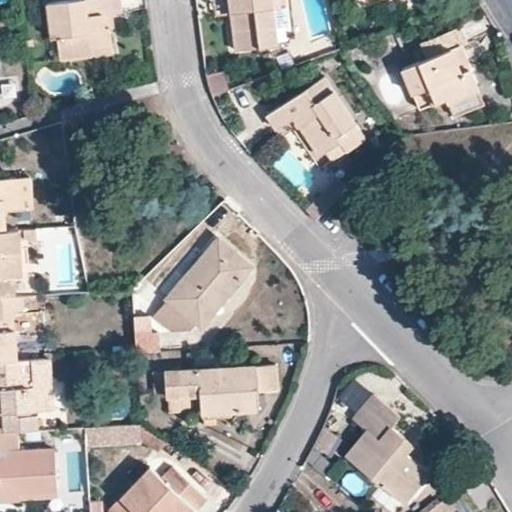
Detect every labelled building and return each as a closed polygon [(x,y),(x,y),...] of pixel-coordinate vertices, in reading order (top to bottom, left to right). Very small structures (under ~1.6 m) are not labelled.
[(100,14),(112,13),(119,12),(117,0),(78,0),(46,4),(49,35),(56,34),(59,59),(90,55),(89,46),(110,44),(109,28),(101,28),(100,14)] [(276,45),(274,25),(272,6),(285,4),(284,0),(229,0),(235,49),(276,45)] [(272,6),(274,25),(287,24),(285,4),(272,6)] [(101,28),(109,28),(114,27),(112,13),(100,14),(101,28)] [(476,90),(468,68),(459,71),(449,49),(460,45),(466,42),(459,27),(412,46),(418,61),(402,68),(418,107),(446,95),(448,100),(476,90)] [(31,47),(30,40),(22,41),(23,48),(31,47)] [(90,55),(111,53),(110,44),(89,46),(90,55)] [(459,71),(468,68),(460,45),(449,49),(459,71)] [(233,72),(239,86),(257,78),(252,65),(233,72)] [(320,154),(325,151),(339,142),(346,150),(364,138),(322,78),(267,116),(277,129),(295,117),(320,154)] [(339,142),(325,151),(331,161),(346,150),(339,142)] [(338,178),(316,199),(325,208),(347,187),(338,178)] [(21,181),(0,182),(0,232),(11,232),(10,213),(23,212),(21,181)] [(34,181),(21,181),(23,212),(36,212),(34,181)] [(316,199),(306,209),(315,218),(325,208),(316,199)] [(26,278),(23,232),(11,232),(0,232),(0,298),(20,297),(19,279),(26,278)] [(154,316),(180,336),(206,334),(260,267),(223,237),(154,316)] [(41,333),(39,296),(20,297),(22,334),(41,333)] [(22,334),(20,297),(0,298),(0,362),(24,361),(22,334)] [(138,341),(140,355),(183,351),(181,337),(138,341)] [(52,410),(49,360),(24,361),(0,362),(0,412),(4,413),(5,433),(21,432),(36,431),(35,411),(52,410)] [(261,368),(263,394),(281,393),(280,367),(261,368)] [(264,417),(263,394),(261,368),(169,373),(170,395),(202,394),(203,411),(204,420),(264,417)] [(170,395),(169,373),(154,374),(155,396),(170,395)] [(171,413),(203,411),(202,394),(170,395),(171,413)] [(404,506),(431,475),(423,468),(405,454),(413,445),(395,430),(403,420),(373,395),(353,419),(368,431),(346,457),(396,499),(404,506)] [(142,443),(140,423),(89,427),(90,447),(142,443)] [(0,453),(22,452),(21,432),(5,433),(0,433),(0,453)] [(0,453),(0,501),(19,500),(19,491),(56,488),(54,450),(22,452),(0,453)] [(192,511),(205,499),(172,468),(161,480),(150,470),(111,511),(112,511),(192,511)] [(19,491),(19,500),(57,498),(56,488),(19,491)] [(455,511),(458,510),(449,498),(432,511),(455,511)]
